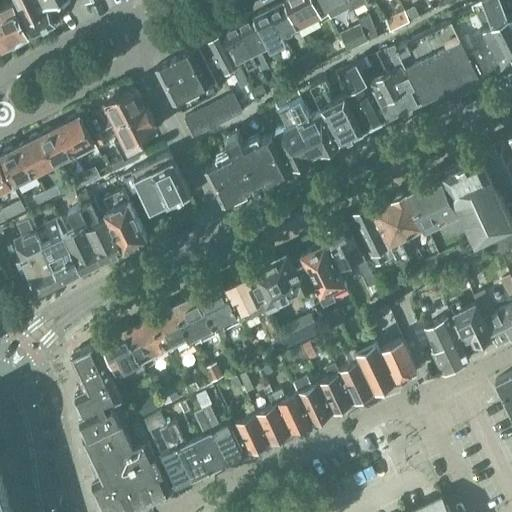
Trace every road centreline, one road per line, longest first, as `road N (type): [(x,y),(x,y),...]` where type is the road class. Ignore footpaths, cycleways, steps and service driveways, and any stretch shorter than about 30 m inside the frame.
road 1 (residential): [(207,495),(511,355)]
road 2 (tertiary): [(222,231),(511,98)]
road 3 (residential): [(222,231),(137,54)]
road 4 (tertiary): [(72,309),(222,231)]
road 5 (residential): [(2,117),(137,54)]
road 6 (residential): [(118,17),(0,81)]
road 7 (tertiary): [(44,511),(13,387)]
